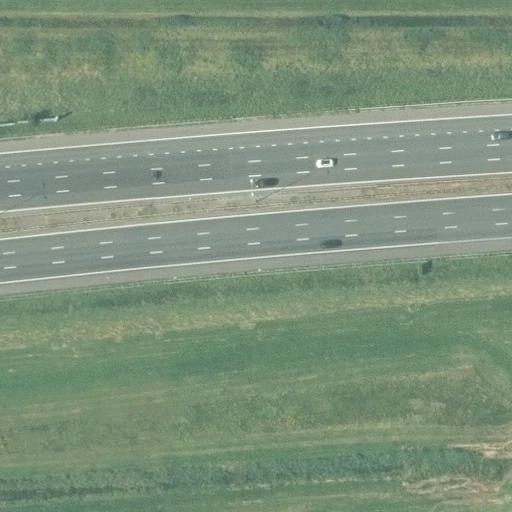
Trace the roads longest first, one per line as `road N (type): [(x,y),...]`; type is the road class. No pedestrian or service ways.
road 1 (motorway): [(0,260),(511,216)]
road 2 (motorway): [(511,149),(0,191)]
